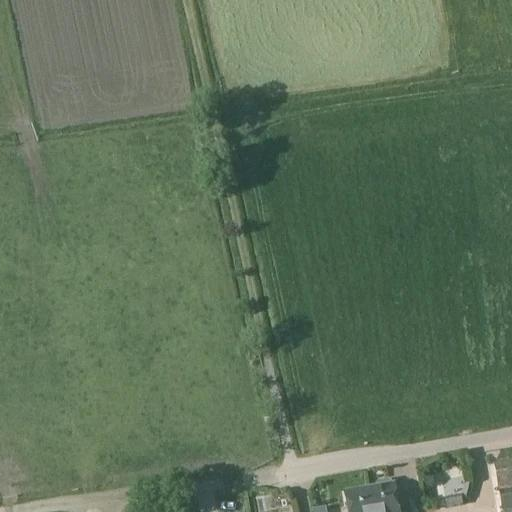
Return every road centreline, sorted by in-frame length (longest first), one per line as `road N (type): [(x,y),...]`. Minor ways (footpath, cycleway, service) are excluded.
road 1 (track): [(185,0),(266,360)]
road 2 (unclassified): [(266,360),(293,472),(511,433)]
road 3 (track): [(293,472),(92,501),(94,511)]
